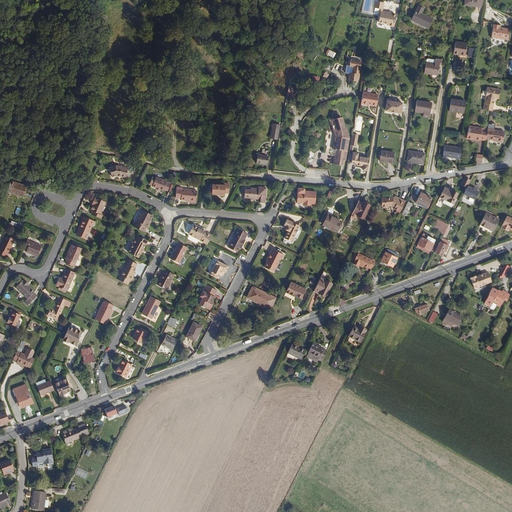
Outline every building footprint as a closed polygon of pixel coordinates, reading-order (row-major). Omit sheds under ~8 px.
[(388,25),(394,27),(396,15),(391,14),(388,14),(388,12),(382,11),(384,3),(375,1),(374,8),(380,9),(381,9),(380,15),(379,22),(388,24),(388,25)] [(424,8),(418,6),(411,20),(428,29),(433,19),(421,13),(424,8)] [(493,24),(491,37),(507,40),(509,29),(500,27),(500,25),(493,24)] [(467,44),(455,42),(453,54),(460,55),(460,53),(465,54),(467,44)] [(434,64),(426,62),(424,73),(437,75),(439,64),(441,65),(442,60),(435,59),(434,64)] [(359,75),(361,63),(350,61),(349,66),(349,67),(353,67),(352,74),(350,73),(350,75),(349,81),(356,82),(357,78),(359,79),(359,75)] [(352,74),(353,67),(349,67),(349,66),(346,66),(345,74),(350,75),(350,73),(352,74)] [(295,87),(289,86),(287,97),(295,98),(295,87)] [(484,109),(492,111),(495,98),(497,98),(499,89),(487,88),(484,109)] [(378,95),(363,92),(361,104),(368,105),(368,104),(376,105),(378,95)] [(402,103),(387,100),(386,111),(391,112),(396,112),(401,113),(402,103)] [(464,113),(466,101),(460,100),(459,102),(451,100),(449,111),(464,113)] [(430,114),(432,103),(416,101),(415,111),(424,113),(429,114),(430,114)] [(335,136),(333,146),(334,147),(334,149),(338,150),(337,155),(335,155),(334,163),(331,163),(342,165),(343,160),(344,155),(343,154),(342,153),(343,151),(347,151),(349,138),(346,128),(344,128),(341,117),(334,119),(335,125),(332,125),(333,128),(334,132),(335,136)] [(270,139),(275,139),(278,124),(273,124),(270,139)] [(480,140),(486,141),(486,139),(487,130),(483,130),(481,129),(481,128),(468,126),(466,138),(479,140),(480,140)] [(504,132),(488,129),(487,130),(486,139),(494,140),(497,141),(503,142),(504,132)] [(443,156),(460,159),(462,148),(444,145),(443,156)] [(381,151),(380,161),(392,163),(394,153),(381,151)] [(409,151),(407,162),(423,164),(425,153),(409,151)] [(363,170),(367,171),(369,158),(358,156),(358,154),(354,153),(352,163),(356,164),(356,165),(363,166),(363,170)] [(258,155),(256,163),(267,165),(268,156),(258,155)] [(116,175),(126,177),(128,168),(115,166),(111,167),(112,169),(110,170),(112,177),(116,175)] [(164,190),(168,191),(170,184),(167,182),(167,181),(156,177),(155,179),(152,177),(150,182),(152,183),(153,184),(153,185),(152,186),(156,188),(160,189),(164,190)] [(461,185),(467,188),(470,180),(465,177),(461,185)] [(10,181),(7,191),(23,197),(26,186),(10,181)] [(223,185),(212,184),(212,194),(217,194),(220,194),(220,196),(225,196),(225,193),(229,193),(229,183),(223,183),(223,185)] [(471,188),(468,186),(463,195),(474,200),(479,192),(475,190),(475,189),(472,188),(471,188)] [(196,201),(197,191),(182,189),(182,188),(177,187),(175,198),(181,198),(181,200),(186,200),(187,200),(196,201)] [(265,203),(266,188),(258,187),(258,189),(251,188),(251,190),(245,189),(245,191),(242,193),(244,196),(244,198),(250,198),(251,199),(260,200),(260,203),(265,203)] [(453,203),(458,193),(453,191),(452,193),(444,189),(440,197),(444,199),(453,203)] [(316,192),(304,191),(304,193),(297,193),(297,202),(303,203),(305,203),(305,205),(311,206),(311,204),(315,204),(316,192)] [(426,208),(431,198),(424,195),(422,194),(421,193),(418,197),(419,198),(417,202),(423,205),(423,206),(426,208)] [(382,208),(386,208),(386,206),(391,206),(395,207),(394,209),(397,210),(400,212),(405,201),(399,198),(398,200),(394,198),(393,197),(381,198),(382,208)] [(91,214),(101,218),(102,215),(100,214),(106,202),(96,198),(95,198),(93,203),(94,203),(93,205),(90,210),(92,211),(91,214)] [(358,202),(353,213),(364,218),(370,206),(366,204),(365,205),(362,204),(358,202)] [(153,216),(142,210),(136,222),(135,222),(133,226),(144,232),(146,228),(148,228),(150,224),(149,223),(151,220),(153,216)] [(492,231),(498,219),(491,215),(486,213),(480,224),(484,226),(492,231)] [(337,232),(342,222),(332,216),(330,219),(327,217),(323,225),(337,232)] [(511,218),(507,216),(501,228),(509,232),(510,229),(511,230),(511,218)] [(86,239),(92,225),(94,225),(95,221),(84,217),(79,227),(80,228),(77,235),(86,239)] [(299,226),(287,219),(284,225),(287,227),(285,230),(288,231),(284,238),(291,242),(299,226)] [(438,232),(443,235),(444,234),(447,228),(448,225),(438,220),(434,227),(439,229),(438,232)] [(198,227),(194,225),(193,226),(189,233),(190,235),(200,240),(200,241),(207,245),(212,235),(205,232),(206,231),(201,228),(201,230),(198,228),(198,227)] [(247,233),(237,228),(233,235),(235,235),(228,247),(237,252),(240,247),(241,245),(242,245),(245,240),(244,240),(247,233)] [(423,233),(416,247),(429,253),(431,250),(432,246),(434,243),(436,240),(423,233)] [(15,239),(5,235),(0,245),(0,253),(6,257),(7,254),(8,254),(10,249),(9,249),(11,246),(15,239)] [(128,253),(138,258),(141,253),(143,249),(145,244),(146,244),(148,241),(138,235),(136,239),(135,238),(133,239),(132,242),(132,244),(133,244),(128,253)] [(41,246),(27,240),(24,247),(27,248),(26,252),(37,256),(39,253),(41,248),(41,246)] [(436,248),(435,252),(442,256),(444,252),(445,253),(450,242),(446,240),(444,244),(441,242),(440,242),(436,248)] [(179,263),(187,247),(179,243),(177,247),(176,246),(170,259),(179,263)] [(82,248),(72,244),(69,251),(70,252),(66,259),(65,263),(74,267),(75,265),(77,266),(79,265),(81,262),(80,260),(77,259),(82,248)] [(284,255),(272,249),(267,258),(269,259),(267,262),(264,267),(274,272),(280,259),(282,259),(284,255)] [(387,249),(381,261),(391,266),(392,267),(398,255),(387,249)] [(372,269),(376,261),(372,259),(371,260),(358,254),(353,263),(358,266),(359,265),(359,264),(363,266),(368,268),(372,269)] [(135,268),(137,264),(126,258),(125,260),(127,261),(123,270),(123,271),(121,276),(120,278),(117,277),(116,279),(128,285),(130,280),(131,281),(133,276),(133,275),(134,273),(136,269),(135,268)] [(228,266),(217,261),(210,275),(218,279),(220,275),(222,271),(224,272),(225,272),(228,266)] [(504,263),(498,277),(502,279),(503,277),(504,277),(510,266),(504,263)] [(67,291),(75,273),(66,269),(62,278),(61,280),(59,279),(56,286),(59,287),(66,291),(67,291)] [(162,274),(157,285),(166,289),(174,274),(165,270),(163,274),(162,274)] [(470,278),(474,288),(492,282),(488,272),(484,274),(484,273),(478,275),(479,276),(476,277),(476,276),(475,276),(470,278)] [(326,296),(332,284),(320,278),(314,290),(319,292),(319,293),(326,296)] [(27,306),(37,296),(33,292),(34,291),(28,285),(26,283),(27,282),(24,279),(23,280),(15,287),(27,299),(24,302),(27,306)] [(297,296),(301,298),(306,289),(291,282),(286,292),(293,296),(294,295),(297,296)] [(199,304),(210,310),(212,305),(211,304),(213,301),(215,297),(214,296),(217,290),(207,285),(204,291),(203,291),(200,296),(203,298),(199,304)] [(275,298),(253,287),(247,298),(270,309),(275,298)] [(484,303),(491,306),(493,301),(497,303),(501,305),(503,300),(507,293),(502,291),(501,293),(498,291),(492,288),(484,303)] [(161,301),(151,296),(146,305),(148,305),(143,315),(152,319),(161,301)] [(70,302),(59,297),(56,302),(57,302),(54,309),(50,308),(47,315),(58,320),(64,305),(68,307),(70,302)] [(103,303),(94,322),(103,327),(111,312),(110,312),(112,308),(103,303)] [(422,313),(429,310),(427,304),(423,305),(423,307),(416,310),(417,313),(419,315),(422,314),(422,313)] [(462,316),(449,309),(444,318),(453,323),(458,325),(462,316)] [(7,323),(16,326),(21,315),(13,311),(11,318),(9,317),(7,323)] [(434,322),(438,313),(433,311),(429,320),(434,322)] [(170,317),(167,324),(174,327),(177,321),(170,317)] [(444,318),(443,322),(452,326),(453,323),(444,318)] [(186,337),(195,341),(202,327),(193,322),(186,337)] [(70,326),(64,339),(68,341),(69,340),(76,343),(82,331),(70,326)] [(360,342),(366,330),(362,328),(361,330),(359,329),(353,327),(348,336),(360,342)] [(136,333),(133,339),(142,343),(148,332),(145,330),(144,332),(140,330),(137,328),(135,333),(136,333)] [(161,344),(172,350),(177,340),(166,335),(161,344)] [(308,353),(306,356),(317,362),(319,358),(324,349),(316,345),(313,343),(308,353)] [(288,352),(301,359),(306,350),(292,344),(288,352)] [(94,359),(91,347),(81,350),(84,363),(90,362),(89,360),(94,359)] [(20,352),(17,351),(13,359),(17,361),(16,363),(20,365),(23,367),(24,365),(27,366),(30,367),(34,359),(31,358),(34,352),(27,349),(26,352),(26,353),(25,355),(20,352)] [(126,377),(132,365),(122,360),(116,372),(126,377)] [(66,379),(55,383),(60,396),(65,394),(64,393),(67,392),(71,390),(66,379)] [(41,395),(54,390),(50,380),(46,382),(37,386),(41,395)] [(18,397),(21,407),(32,402),(28,393),(29,393),(27,386),(13,391),(16,398),(17,398),(18,397)] [(18,397),(17,398),(21,408),(33,403),(29,393),(28,393),(32,402),(21,407),(18,397)] [(125,405),(117,409),(119,415),(125,413),(124,410),(127,409),(125,405)] [(114,406),(104,410),(107,418),(117,414),(114,406)] [(0,424),(9,421),(5,411),(0,412),(0,424)] [(61,433),(66,444),(82,437),(82,436),(88,434),(88,432),(84,423),(78,426),(79,428),(72,430),(66,433),(65,431),(61,433)] [(36,453),(37,463),(44,462),(44,465),(53,464),(51,449),(45,450),(46,452),(43,452),(36,453)] [(0,464),(4,475),(14,471),(10,460),(0,463),(0,464)] [(76,474),(85,479),(88,472),(80,468),(76,474)] [(33,498),(32,509),(44,511),(44,507),(45,500),(46,493),(34,491),(34,495),(36,495),(36,498),(33,498)] [(0,508),(1,508),(3,507),(8,504),(7,504),(11,503),(6,493),(3,495),(0,496),(0,508)]
